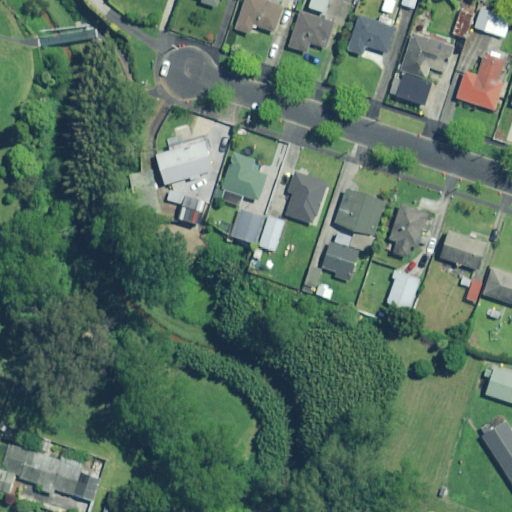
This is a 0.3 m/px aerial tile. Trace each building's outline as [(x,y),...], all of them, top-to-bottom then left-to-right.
[(283,7),(260,0),(246,0),(236,30),(251,35),(254,26),(275,33),(283,7)] [(328,0),(312,0),(310,8),(324,13),(328,0)] [(417,0),(404,0),(403,5),(414,9),(417,0)] [(511,19),(481,9),(475,28),(505,38),(511,19)] [(467,40),(475,17),(461,12),(454,36),(467,40)] [(335,24),(300,13),(290,48),(309,53),(311,44),(327,49),(335,24)] [(389,18),(379,15),(378,22),(358,17),(348,51),(364,56),(366,48),(388,53),(395,28),(387,26),(389,18)] [(454,47),(414,34),(402,70),(426,78),(430,67),(446,72),(454,47)] [(507,62),(484,54),(477,76),(467,72),(458,98),(495,111),(504,85),(499,83),(507,62)] [(432,84),(404,75),(398,98),(425,106),(432,84)] [(190,178),(191,183),(202,179),(200,175),(214,171),(205,142),(157,156),(166,185),(190,178)] [(234,154),(219,200),(241,207),(244,197),(259,201),(267,175),(252,170),(255,161),(234,154)] [(162,211),(153,169),(126,175),(135,217),(162,211)] [(328,184),(296,173),(289,194),(294,196),(287,216),(313,225),(328,184)] [(385,202),(348,190),(337,225),(374,237),(385,202)] [(207,203),(171,191),(168,200),(183,205),(179,219),(200,226),(207,203)] [(402,205),(389,240),(399,243),(395,254),(408,259),(412,248),(418,250),(430,215),(402,205)] [(264,216),(244,210),(235,237),(255,243),(264,216)] [(284,222),(269,217),(260,247),(275,251),(284,222)] [(232,222),(222,219),(218,232),(228,235),(232,222)] [(487,245),(448,232),(439,257),(478,270),(487,245)] [(333,242),(324,269),(336,273),(334,277),(349,282),(360,252),(333,242)] [(511,275),(494,269),(485,296),(511,304),(511,275)] [(419,280),(398,273),(388,303),(409,311),(419,280)] [(463,277),(461,286),(467,287),(464,299),(479,303),(484,281),(463,277)] [(335,291),(321,287),(318,296),(332,300),(335,291)] [(511,373),(488,366),(485,377),(491,379),(486,395),(511,403),(511,373)] [(511,432),(506,423),(483,438),(511,484),(511,432)] [(0,469),(0,493),(9,496),(15,477),(44,486),(43,491),(53,494),(54,490),(92,502),(99,480),(81,474),(84,464),(56,455),(55,459),(11,445),(3,470),(0,469)]
